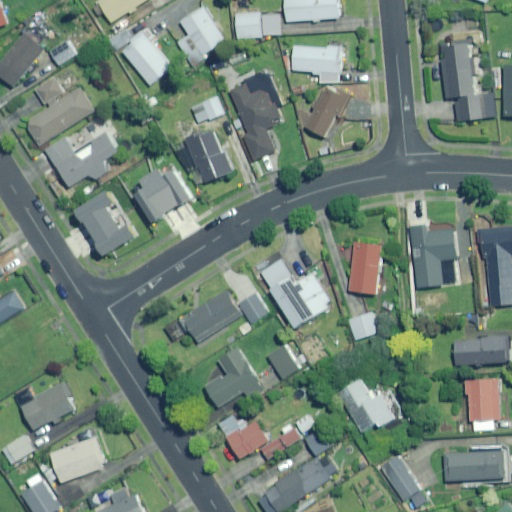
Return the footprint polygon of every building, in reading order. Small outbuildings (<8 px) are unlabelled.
[(0,0),(0,28),(10,24),(0,0)] [(106,0),(93,9),(99,17),(105,12),(114,24),(148,0),(106,0)] [(341,18),(339,0),(285,0),(288,23),(341,18)] [(228,41),(205,7),(182,22),(191,35),(179,43),(193,65),(228,41)] [(282,13),(238,15),(239,38),(283,36),(282,13)] [(118,36),(113,29),(106,34),(117,51),(131,41),(125,32),(118,36)] [(483,43),(482,31),(452,34),(453,44),(441,45),(448,99),(456,98),(459,122),(496,118),(494,93),(476,95),(474,76),(478,76),(476,58),(472,58),(470,45),(483,43)] [(174,68),(144,32),(133,42),(134,44),(125,52),(153,86),(174,68)] [(38,68),(34,65),(46,49),(27,34),(0,69),(0,76),(16,88),(29,71),(33,74),(38,68)] [(79,54),(69,41),(51,53),(60,67),(79,54)] [(297,47),(295,71),(322,72),(321,82),(342,84),(343,49),(297,47)] [(273,78),(263,75),(232,87),(246,123),(238,126),(252,162),(277,152),(268,130),(278,126),(276,120),(288,116),(273,78)] [(39,89),(51,109),(32,121),(31,130),(42,147),(97,112),(82,89),(69,97),(57,78),(39,89)] [(354,97),(331,85),(309,128),(328,138),(339,116),(343,118),(354,97)] [(227,114),(219,96),(194,107),(201,125),(227,114)] [(188,140),(200,169),(203,168),(209,184),(235,173),(227,151),(224,152),(215,130),(188,140)] [(123,152),(110,132),(94,142),(95,145),(79,155),(68,137),(47,150),(72,189),(94,175),(98,181),(113,171),(107,162),(123,152)] [(181,190),(167,169),(148,183),(162,204),(181,190)] [(96,210),(102,219),(94,225),(106,243),(114,238),(117,243),(127,236),(125,234),(156,213),(142,192),(113,212),(107,203),(96,210)] [(428,225),(428,222),(411,224),(419,289),(463,284),(456,222),(428,225)] [(487,309),(511,306),(511,258),(511,259),(511,258),(511,224),(479,227),(487,309)] [(384,245),(354,242),(348,292),(378,296),(384,245)] [(299,286),(283,261),(263,274),(299,329),(335,306),(315,275),(299,286)] [(0,277),(5,274),(0,265),(0,325),(26,309),(16,293),(0,303),(0,277)] [(183,318),(192,332),(199,344),(246,315),(252,325),(271,313),(258,293),(237,306),(227,290),(183,318)] [(380,333),(373,313),(350,321),(356,341),(380,333)] [(452,338),(452,365),(511,363),(511,349),(511,336),(452,338)] [(300,369),(286,346),(270,355),(284,379),(300,369)] [(266,391),(240,347),(222,358),(232,374),(209,387),(221,408),(246,393),(250,400),(266,391)] [(373,398),(362,379),(339,391),(362,434),(380,424),(382,430),(398,421),(395,416),(383,393),(373,398)] [(473,433),(495,432),(494,421),(501,420),(499,379),(462,380),(463,408),(468,408),(469,422),(473,422),(473,433)] [(72,396),(66,384),(24,405),(36,430),(76,410),(69,397),(72,396)] [(317,426),(310,415),(298,423),(306,434),(317,426)] [(270,442),(257,421),(229,438),(242,460),(270,442)] [(303,440),(293,424),(279,433),(282,437),(263,449),(270,461),(303,440)] [(326,427),(307,439),(319,457),(337,446),(326,427)] [(36,451),(26,436),(4,450),(14,465),(36,451)] [(108,467),(97,438),(53,455),(63,484),(108,467)] [(508,478),(506,452),(444,455),(445,482),(508,478)] [(421,491),(398,455),(380,466),(403,502),(421,491)] [(281,511),(333,481),(319,458),(275,484),(277,488),(259,499),(267,511),(281,511)] [(94,477),(78,487),(83,497),(100,487),(94,477)] [(56,511),(62,509),(45,481),(33,488),(21,495),(31,511),(56,511)] [(130,499),(126,488),(112,495),(116,505),(101,511),(144,511),(137,496),(130,499)]
